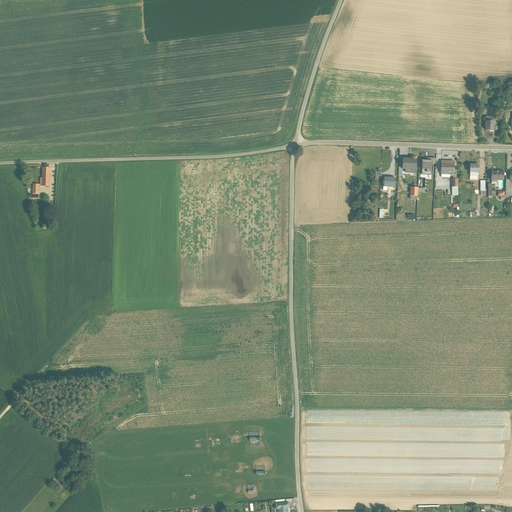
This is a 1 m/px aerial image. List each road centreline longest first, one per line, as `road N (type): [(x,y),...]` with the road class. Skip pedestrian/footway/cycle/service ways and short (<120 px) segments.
road 1 (unclassified): [(301,511),(292,146)]
road 2 (unclassified): [(0,162),(292,146)]
road 3 (unclassified): [(292,146),(511,147)]
road 4 (unclassified): [(292,146),(340,0)]
